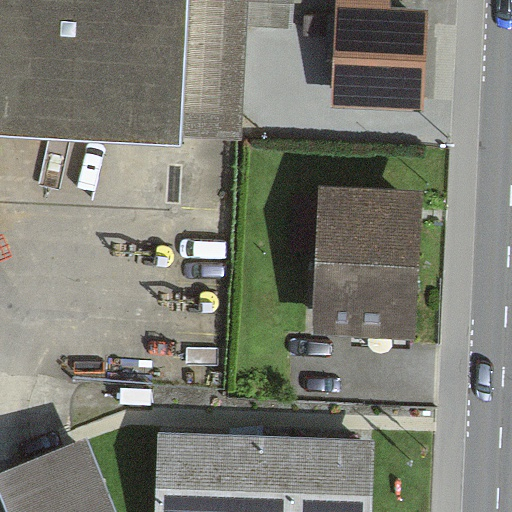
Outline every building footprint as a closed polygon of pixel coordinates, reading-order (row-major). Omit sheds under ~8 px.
[(247,0),(0,0),(0,137),(181,147),(181,137),(240,140),(247,0)] [(418,9),(333,5),(328,112),(413,116),(418,9)] [(404,197),(307,194),(303,330),(400,333),(404,197)] [(363,511),(365,445),(157,438),(154,511),(363,511)] [(104,511),(77,443),(0,472),(0,511),(104,511)]
